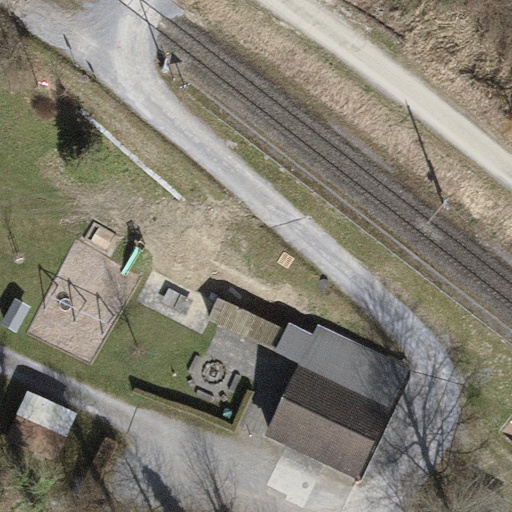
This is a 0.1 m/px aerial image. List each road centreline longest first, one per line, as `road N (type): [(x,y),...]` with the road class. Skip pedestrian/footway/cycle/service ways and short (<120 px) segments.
road 1 (track): [(142,0),(120,37),(132,73),(415,332),(446,372),(438,432),(391,511)]
road 2 (track): [(338,511),(0,362)]
road 3 (track): [(284,0),(511,173)]
